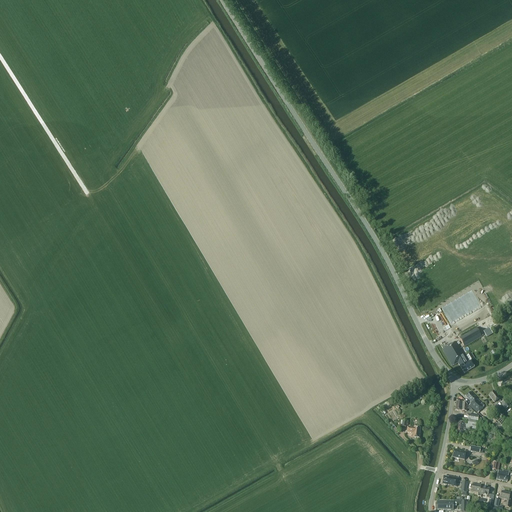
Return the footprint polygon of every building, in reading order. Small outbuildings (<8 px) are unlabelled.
[(474,290),(444,308),(455,326),(485,309),(474,290)] [(481,335),(477,328),(459,338),(465,347),(482,337),(481,335)] [(490,328),(484,332),(487,338),(493,334),(490,328)] [(452,367),(458,363),(464,374),(474,368),(471,361),(470,362),(466,356),(465,357),(456,342),(442,350),(452,367)] [(466,397),(472,403),(469,406),(478,413),(484,406),(476,399),(477,398),(470,392),(466,397)] [(489,395),(495,403),(500,399),(494,392),(489,395)] [(510,406),(505,400),(501,403),(506,410),(510,406)] [(457,401),(456,411),(462,411),(467,412),(467,409),(467,405),(465,403),(463,402),(457,401)] [(459,421),(456,433),(465,434),(466,428),(476,430),(478,422),(469,420),(468,425),(467,425),(467,424),(464,423),(459,421)] [(414,427),(414,428),(408,427),(407,433),(413,433),(413,438),(419,439),(421,428),(414,427)] [(453,458),(465,460),(466,452),(455,450),(453,458)] [(507,482),(509,473),(498,471),(497,480),(507,482)] [(444,476),(442,484),(447,485),(457,487),(458,479),(449,477),(449,478),(444,476)] [(480,494),(481,487),(481,486),(472,485),(471,492),(478,493),(478,496),(481,497),(481,495),(480,494)] [(489,498),(490,495),(489,495),(490,489),(481,487),(480,494),(481,495),(487,495),(486,498),(489,498)] [(509,508),(510,503),(511,499),(509,499),(511,493),(502,491),(500,499),(507,500),(507,502),(506,507),(509,508)]
